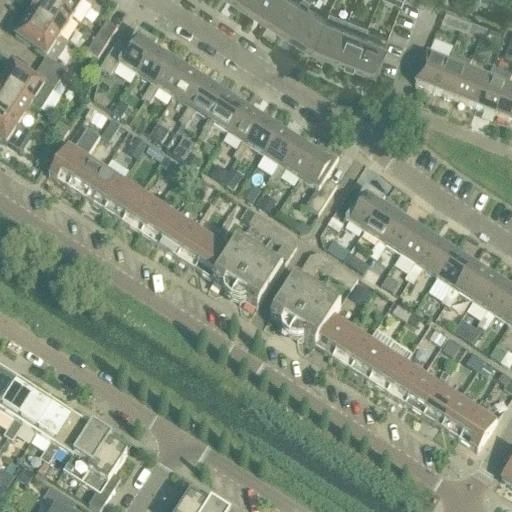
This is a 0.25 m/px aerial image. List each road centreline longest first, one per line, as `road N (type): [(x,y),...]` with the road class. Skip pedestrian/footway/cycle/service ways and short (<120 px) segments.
road 1 (residential): [(0,204),(466,504)]
road 2 (residential): [(511,248),(371,145),(146,0)]
road 3 (residential): [(181,441),(0,326)]
road 4 (residential): [(292,511),(181,441)]
